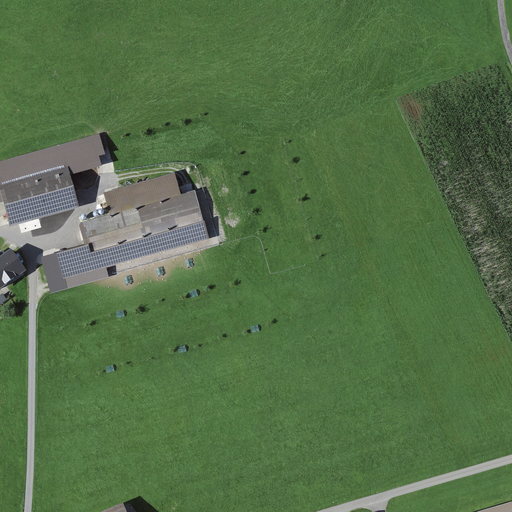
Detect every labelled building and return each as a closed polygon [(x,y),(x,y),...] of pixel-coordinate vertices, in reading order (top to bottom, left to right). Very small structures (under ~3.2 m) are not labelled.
[(100,134),(0,161),(0,203),(3,202),(10,227),(80,208),(71,175),(102,166),(99,156),(105,154),(100,134)] [(99,280),(96,270),(209,239),(196,191),(181,195),(175,173),(104,193),(110,215),(82,222),(88,244),(41,257),(51,293),(99,280)] [(0,256),(0,288),(26,270),(11,249),(0,256)] [(511,511),(511,501),(474,511),(511,511)] [(127,511),(123,503),(100,511),(127,511)]
